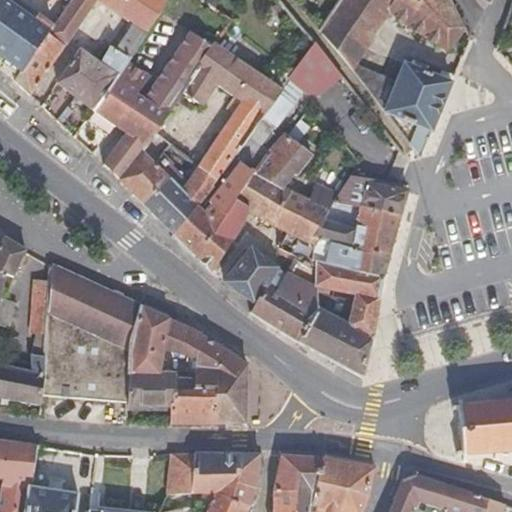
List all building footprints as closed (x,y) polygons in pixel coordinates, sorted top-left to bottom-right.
[(0,0),(0,28),(15,7),(4,0),(67,0),(70,2),(71,0),(0,0)] [(47,36),(63,46),(82,18),(95,0),(97,0),(112,9),(128,19),(149,32),(168,3),(164,0),(71,0),(70,2),(67,8),(53,27),(47,36)] [(213,0),(200,0),(215,10),(219,3),(213,0)] [(339,0),(292,0),(319,31),(339,0)] [(384,113),(430,131),(446,92),(447,89),(450,83),(405,65),(397,84),(353,66),(390,13),(446,51),(463,31),(447,0),(419,0),(416,3),(410,0),(339,0),(319,31),(350,68),(384,113)] [(283,22),(291,15),(280,1),(272,8),(273,9),(283,22)] [(0,28),(0,57),(9,64),(41,19),(19,2),(15,7),(0,28)] [(53,27),(41,19),(9,64),(21,73),(47,36),(53,27)] [(149,32),(128,19),(110,47),(130,60),(149,32)] [(119,181),(142,151),(149,142),(154,135),(181,94),(211,49),(213,46),(194,34),(161,83),(148,103),(138,96),(150,78),(128,63),(96,112),(127,134),(126,137),(103,166),(119,181)] [(15,82),(29,95),(63,46),(47,36),(21,73),(15,82)] [(291,78),(298,85),(304,91),(315,89),(336,71),(315,44),(291,78)] [(261,77),(213,46),(211,49),(181,94),(199,105),(200,105),(214,86),(233,99),(241,104),(232,117),(198,168),(216,182),(239,150),(242,145),(260,121),(278,95),(282,89),(291,78),(290,77),(270,64),(261,77)] [(130,60),(110,47),(99,65),(79,52),(56,86),(96,112),(128,63),(130,60)] [(291,95),(298,85),(291,78),(282,89),(291,95)] [(260,121),(273,130),(291,104),(278,95),(260,121)] [(224,112),(232,117),(241,104),(233,99),(224,112)] [(256,155),(273,130),(260,121),(242,145),(256,155)] [(311,155),(282,136),(275,144),(265,157),(261,165),(233,204),(247,212),(288,233),(307,243),(309,239),(313,233),(297,223),(308,202),(283,189),(293,174),(297,177),(311,155)] [(261,165),(239,150),(216,182),(197,208),(180,231),(173,236),(190,252),(213,273),(240,230),(247,212),(233,204),(261,165)] [(142,151),(119,181),(124,186),(133,194),(166,229),(173,236),(180,231),(197,208),(216,182),(198,168),(187,184),(172,169),(174,165),(163,154),(155,163),(142,151)] [(404,185),(366,178),(350,175),(336,198),(333,202),(400,216),(404,202),(408,192),(402,191),(404,185)] [(336,198),(317,187),(308,202),(297,223),(313,233),(333,202),(336,198)] [(169,241),(173,236),(166,229),(133,194),(127,201),(169,241)] [(400,216),(333,202),(313,233),(309,239),(346,250),(370,255),(384,258),(389,258),(391,248),(394,238),(400,216)] [(279,248),(290,256),(290,255),(315,263),(383,279),(385,270),(389,258),(384,258),(370,255),(346,250),(309,239),(307,243),(288,233),(279,248)] [(0,243),(0,302),(1,299),(6,278),(14,280),(27,253),(15,246),(3,239),(0,243)] [(277,271),(245,247),(217,285),(249,309),(277,271)] [(318,297),(317,289),(315,263),(290,255),(290,256),(277,271),(254,305),(249,309),(275,326),(298,341),(319,308),(318,297)] [(380,292),(383,279),(315,263),(317,289),(355,296),(379,301),(380,292)] [(42,398),(128,404),(130,376),(131,367),(141,308),(89,284),(49,266),(48,270),(47,272),(47,277),(46,284),(42,357),(45,359),(42,398)] [(0,400),(41,408),(42,398),(45,359),(42,357),(46,284),(34,283),(30,335),(35,336),(30,356),(30,373),(0,366),(0,400)] [(353,304),(318,297),(319,308),(298,341),(299,342),(363,376),(372,336),(373,332),(379,301),(355,296),(353,304)] [(15,305),(1,299),(0,302),(0,326),(8,330),(15,305)] [(153,313),(141,308),(131,367),(130,376),(159,377),(164,349),(169,320),(153,313)] [(164,349),(190,356),(195,333),(181,326),(169,320),(164,349)] [(195,333),(190,356),(198,358),(197,379),(195,394),(217,395),(217,425),(247,425),(247,390),(247,364),(221,348),(196,333),(195,333)] [(127,408),(171,409),(172,393),(172,378),(159,377),(130,376),(128,404),(127,408)] [(172,393),(195,394),(197,379),(172,378),(172,393)] [(195,394),(172,393),(171,409),(171,426),(194,427),(217,427),(217,425),(217,395),(195,394)] [(511,400),(459,403),(462,457),(511,454),(511,400)] [(0,488),(0,511),(26,511),(30,488),(37,447),(11,443),(0,441),(0,482),(1,482),(0,488)] [(191,497),(213,497),(228,495),(239,456),(210,456),(204,456),(171,456),(167,496),(191,497)] [(243,456),(239,456),(228,495),(213,497),(210,503),(244,511),(246,511),(256,490),(259,456),(258,456),(243,456)] [(271,511),(311,511),(323,459),(281,456),(272,498),(271,511)] [(363,511),(369,498),(374,469),(323,459),(311,511),(363,511)] [(390,511),(441,511),(442,509),(435,506),(440,485),(411,476),(405,479),(390,511)] [(502,511),(504,505),(440,485),(435,506),(442,509),(441,511),(502,511)] [(75,511),(78,495),(30,488),(26,511),(75,511)] [(244,511),(210,503),(207,511),(206,511),(244,511)]
